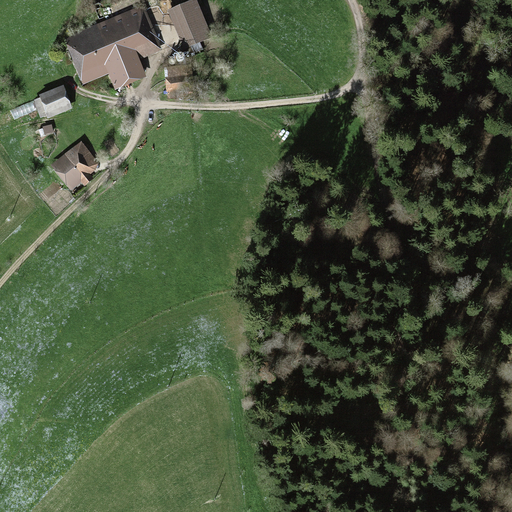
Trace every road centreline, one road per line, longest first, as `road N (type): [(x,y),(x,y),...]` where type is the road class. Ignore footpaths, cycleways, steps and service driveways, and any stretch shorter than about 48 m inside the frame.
road 1 (track): [(357,75),(400,256),(397,318),(413,425),(389,511)]
road 2 (track): [(352,0),(360,63),(342,90),(259,105),(143,105)]
road 3 (track): [(0,283),(113,168),(143,105)]
